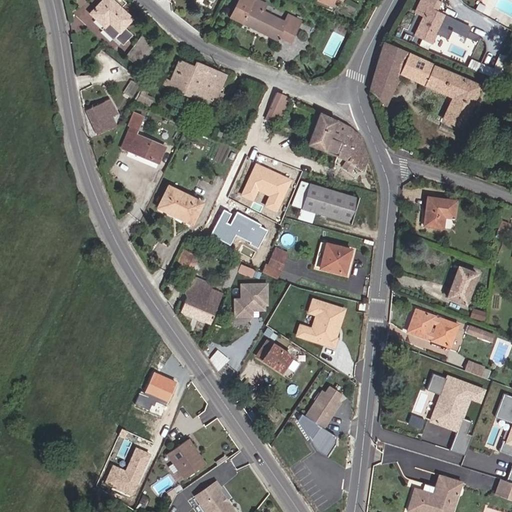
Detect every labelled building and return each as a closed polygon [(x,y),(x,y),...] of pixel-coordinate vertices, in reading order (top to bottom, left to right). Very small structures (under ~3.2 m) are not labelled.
[(102,0),(90,12),(105,27),(103,29),(114,39),(133,20),(113,0),(102,0)] [(274,35),(286,40),(294,20),(283,15),(280,21),(260,12),(263,6),(249,0),(233,0),(227,14),(241,20),(238,27),(272,41),(274,35)] [(429,0),(421,0),(419,6),(426,10),(423,17),(414,35),(429,43),(443,17),(434,13),(439,5),(429,0)] [(426,10),(419,6),(415,13),(423,17),(426,10)] [(224,21),(238,27),(241,20),(227,14),(224,21)] [(143,35),(127,55),(140,66),(156,45),(143,35)] [(383,43),(369,88),(388,106),(397,73),(450,98),(442,119),(461,128),(478,87),(383,43)] [(220,90),(228,74),(196,62),(195,66),(181,60),(172,81),(167,78),(165,85),(186,93),(185,96),(202,102),(204,96),(220,102),(224,92),(220,90)] [(132,97),(135,91),(138,84),(130,80),(124,93),(132,97)] [(100,95),(102,94),(114,99),(120,90),(115,88),(111,90),(110,89),(110,86),(102,81),(93,90),(100,95)] [(273,98),(264,119),(271,123),(280,101),(282,96),(275,93),(273,98)] [(258,117),(264,119),(273,98),(267,96),(258,117)] [(108,109),(111,108),(108,101),(86,110),(97,135),(115,127),(111,116),(108,109)] [(280,101),(271,123),(276,125),(286,104),(280,101)] [(163,144),(133,132),(139,115),(130,112),(125,124),(128,125),(120,146),(156,161),(163,144)] [(332,140),(343,145),(348,128),(320,112),(309,145),(327,152),(332,140)] [(371,148),(348,128),(343,145),(339,157),(348,161),(345,168),(353,173),(357,166),(365,171),(371,148)] [(332,140),(327,152),(339,157),(343,145),(332,140)] [(294,205),(305,208),(312,185),(303,182),(294,205)] [(312,185),(305,208),(317,212),(351,223),(359,197),(312,183),(312,185)] [(185,231),(201,211),(173,189),(157,208),(185,231)] [(438,225),(441,198),(423,196),(419,223),(438,225)] [(317,212),(305,208),(301,219),(314,223),(315,218),(317,212)] [(503,235),(508,223),(500,220),(495,232),(503,235)] [(321,265),(344,272),(351,249),(328,241),(321,265)] [(278,256),(281,251),(274,248),(266,265),(279,271),(282,264),(285,259),(278,256)] [(178,267),(186,271),(194,254),(187,250),(178,267)] [(194,254),(186,271),(191,274),(199,257),(194,254)] [(227,290),(238,263),(231,261),(220,287),(227,290)] [(444,293),(462,300),(474,270),(456,263),(444,293)] [(183,293),(188,295),(189,296),(195,283),(189,281),(183,293)] [(269,282),(241,283),(241,297),(234,297),(235,316),(253,315),(253,311),(266,310),(266,305),(270,305),(269,282)] [(218,294),(195,283),(189,296),(188,295),(181,311),(199,318),(210,323),(216,309),(212,307),(218,294)] [(345,307),(311,297),(306,313),(314,315),(311,325),(299,322),(295,336),(335,347),(338,337),(336,336),(345,307)] [(410,305),(405,315),(410,317),(414,306),(410,305)] [(453,322),(414,306),(410,317),(405,315),(401,326),(444,343),(453,322)] [(483,319),(486,311),(473,306),(470,314),(483,319)] [(464,322),(462,328),(475,333),(478,327),(464,322)] [(281,370),(291,354),(266,340),(257,355),(281,370)] [(214,361),(227,362),(228,353),(214,352),(214,361)] [(291,354),(281,370),(289,375),(298,359),(291,354)] [(445,372),(427,420),(455,430),(469,393),(482,398),(485,388),(445,372)] [(154,394),(167,400),(174,383),(150,373),(142,392),(140,391),(134,404),(147,410),(151,401),(154,394)] [(341,395),(328,386),(324,392),(321,390),(304,417),(323,430),(340,403),(337,401),(341,395)] [(511,455),(511,395),(502,393),(495,416),(510,421),(500,451),(511,455)] [(164,406),(167,400),(154,394),(151,401),(164,406)] [(315,451),(326,458),(334,445),(335,438),(323,430),(304,417),(301,415),(296,421),(315,451)] [(205,461),(199,452),(195,451),(193,448),(194,445),(188,436),(167,450),(172,458),(177,459),(179,463),(178,467),(184,476),(205,461)] [(104,485),(135,496),(150,452),(134,446),(126,468),(112,463),(104,485)] [(402,511),(403,511),(441,511),(445,500),(453,497),(458,483),(435,476),(433,480),(429,493),(411,488),(402,511)] [(494,495),(511,498),(511,481),(498,479),(494,495)] [(215,481),(193,497),(203,511),(235,511),(237,511),(215,481)] [(445,500),(441,511),(448,511),(453,497),(445,500)]
